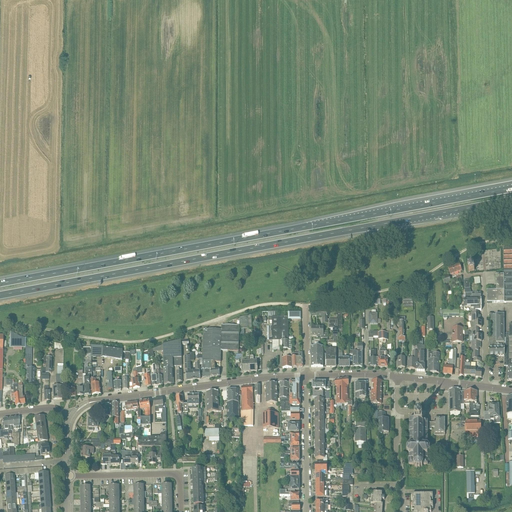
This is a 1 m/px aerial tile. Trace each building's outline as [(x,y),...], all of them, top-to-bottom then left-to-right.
[(462,271),(459,264),(448,268),(450,275),(462,271)] [(444,283),(451,281),(449,275),(442,277),(444,283)] [(403,296),(404,311),(413,310),(413,299),(414,299),(414,292),(411,293),(411,294),(403,296)] [(464,300),(464,305),(464,311),(476,311),(481,311),(481,307),(481,299),(476,299),(476,298),(465,299),(465,300),(464,300)] [(443,310),(443,319),(447,319),(447,317),(464,317),(464,310),(463,310),(460,310),(443,310)] [(323,311),(317,312),(317,316),(322,316),(323,323),(327,323),(327,316),(327,311),(323,311)] [(472,322),(480,322),(480,316),(478,316),(478,313),(471,313),(471,322),(472,322)] [(504,314),(491,314),(491,337),(488,337),(489,356),(504,356),(504,366),(508,366),(507,381),(511,380),(511,325),(509,325),(509,336),(506,336),(506,339),(504,339),(504,314)] [(333,328),(333,340),(328,340),(328,343),(338,343),(338,326),(341,326),(341,315),(338,315),(338,320),(329,319),(329,324),(329,328),(333,328)] [(251,316),(245,316),(240,316),(240,328),(251,328),(251,316)] [(269,316),(269,341),(273,341),(273,349),(281,349),(282,349),(282,351),(285,351),(285,349),(292,349),(292,340),(289,340),(289,320),(288,316),(277,316),(269,316)] [(472,322),(471,322),(470,322),(471,328),(472,332),(478,332),(478,328),(481,328),(481,322),(480,322),(472,322)] [(203,333),(202,362),(203,378),(209,377),(211,377),(211,373),(211,363),(211,362),(212,362),(215,362),(221,363),(221,351),(239,351),(239,346),(239,326),(230,326),(230,323),(228,323),(225,323),(225,325),(221,325),(221,329),(212,329),(203,329),(203,333)] [(324,338),(326,338),(327,338),(328,338),(328,335),(323,335),(323,327),(312,327),(312,329),(311,330),(311,333),(312,333),(312,335),(321,335),(321,338),(324,338)] [(462,327),(453,327),(453,342),(462,342),(462,327)] [(18,336),(10,331),(8,347),(25,347),(25,338),(18,336)] [(478,332),(472,332),(472,336),(473,336),(473,342),(481,342),(482,342),(481,336),(478,336),(478,332)] [(163,345),(163,351),(163,359),(164,385),(173,384),(173,366),(182,366),(181,340),(163,345)] [(358,351),(353,351),(353,342),(350,342),(350,353),(353,353),(353,367),(363,367),(363,346),(358,346),(358,351)] [(416,346),(419,353),(419,364),(417,364),(417,370),(417,371),(425,372),(425,346),(422,346),(423,342),(417,342),(416,346)] [(481,342),(473,342),(471,342),(472,352),(478,352),(478,348),(481,348),(481,342)] [(103,357),(103,347),(91,346),(91,356),(103,357)] [(323,346),(311,346),(311,367),(323,367),(323,346)] [(103,347),(103,357),(122,360),(123,350),(103,347)] [(26,348),(25,364),(25,368),(27,368),(26,384),(34,384),(35,369),(32,369),(33,348),(26,348)] [(326,367),(336,367),(336,349),(326,349),(326,367)] [(369,362),(369,367),(378,368),(378,359),(376,359),(376,350),(370,350),(370,358),(369,358),(369,362)] [(444,366),(444,374),(452,375),(452,369),(453,369),(455,369),(456,350),(453,350),(453,353),(452,359),(452,360),(449,359),(448,366),(444,366)] [(339,351),(339,367),(350,367),(350,358),(343,358),(343,351),(339,351)] [(417,370),(417,364),(418,351),(413,351),(413,356),(414,356),(414,359),(408,358),(408,369),(417,370)] [(429,353),(428,373),(439,374),(440,354),(429,353)] [(194,354),(190,354),(190,357),(190,363),(194,363),(195,363),(196,370),(195,370),(195,375),(195,380),(200,379),(200,378),(200,365),(202,365),(202,356),(194,356),(194,354)] [(302,357),(302,354),(292,354),(293,368),(297,368),(297,367),(303,367),(302,357)] [(282,358),(283,368),(292,368),(291,358),(291,356),(285,357),(285,358),(282,358)] [(190,357),(185,357),(186,380),(195,380),(195,375),(195,370),(191,371),(190,363),(190,357)] [(211,373),(211,377),(220,376),(219,368),(215,369),(215,362),(212,362),(211,362),(211,363),(211,373)] [(133,371),(134,379),(132,380),(133,389),(140,388),(138,374),(141,374),(142,369),(142,365),(137,366),(137,369),(134,369),(133,371)] [(59,399),(62,399),(61,384),(62,384),(62,378),(63,378),(63,375),(56,375),(57,386),(52,386),(53,398),(53,400),(59,398),(59,399)] [(348,378),(343,379),(343,385),(341,385),(341,387),(342,387),(342,404),(348,404),(348,406),(348,416),(351,416),(351,406),(352,406),(352,399),(348,399),(348,385),(348,378)] [(5,380),(6,386),(8,386),(10,386),(11,390),(13,390),(13,393),(10,393),(12,402),(14,402),(15,402),(15,406),(25,404),(24,399),(24,397),(23,397),(22,393),(22,387),(22,386),(22,383),(18,383),(18,385),(14,385),(14,382),(12,382),(12,379),(5,380)] [(343,385),(343,379),(335,380),(335,386),(337,386),(337,404),(342,404),(342,387),(341,387),(341,385),(343,385)] [(280,408),(281,408),(281,413),(300,413),(300,384),(299,382),(290,382),(290,394),(289,394),(289,398),(289,403),(281,403),(280,403),(280,408)] [(326,382),(318,382),(318,387),(319,387),(319,398),(323,398),(324,398),(324,394),(324,389),(330,389),(330,382),(326,383),(326,382)] [(266,383),(266,388),(266,403),(277,402),(277,383),(266,383)] [(280,383),(280,388),(279,398),(280,398),(287,398),(288,389),(289,389),(289,383),(280,383)] [(356,399),(366,399),(366,383),(356,383),(356,399)] [(241,387),(242,411),(241,411),(241,426),(253,426),(253,410),(252,386),(241,387)] [(234,399),(233,390),(227,390),(228,418),(228,423),(234,423),(234,418),(239,418),(239,403),(234,404),(233,401),(232,401),(232,399),(234,399)] [(460,390),(449,390),(450,405),(450,413),(455,412),(460,412),(460,409),(464,409),(464,404),(463,392),(460,392),(460,390)] [(207,412),(222,412),(221,407),(219,407),(218,391),(207,392),(207,412)] [(469,402),(470,391),(464,391),(464,404),(469,404),(469,407),(469,417),(478,417),(478,410),(473,410),(473,402),(469,402)] [(477,391),(470,391),(469,402),(473,402),(473,410),(478,410),(480,410),(480,406),(477,406),(477,391)] [(183,404),(184,409),(184,412),(188,412),(188,406),(199,406),(199,395),(188,395),(188,404),(183,404)] [(162,409),(162,414),(162,419),(166,419),(166,409),(163,409),(163,405),(162,399),(154,400),(155,406),(155,412),(159,412),(159,409),(162,409)] [(141,419),(141,425),(150,424),(150,418),(150,409),(149,401),(140,402),(139,402),(140,409),(141,410),(145,410),(145,418),(141,418),(141,419)] [(141,410),(140,409),(138,409),(137,402),(131,403),(132,411),(138,410),(139,419),(141,419),(141,418),(141,410)] [(125,404),(126,411),(124,411),(124,415),(132,414),(131,411),(132,411),(131,403),(125,404)] [(494,423),(500,423),(500,416),(499,416),(499,412),(498,404),(493,404),(493,405),(490,405),(490,409),(489,409),(488,408),(488,409),(489,409),(489,412),(484,412),(484,413),(485,420),(493,419),(493,420),(494,420),(494,423)] [(111,405),(101,405),(102,417),(112,416),(111,405)] [(278,413),(262,413),(263,428),(278,428),(278,413)] [(385,413),(378,413),(379,434),(379,433),(383,433),(383,432),(389,431),(389,427),(388,427),(388,424),(389,424),(388,418),(385,418),(385,417),(385,413)] [(409,419),(409,445),(409,446),(407,448),(406,447),(406,448),(407,448),(407,451),(406,452),(407,452),(409,454),(409,458),(409,465),(413,465),(414,465),(415,466),(414,467),(415,467),(417,468),(416,468),(417,469),(417,468),(419,468),(419,469),(420,468),(421,467),(422,467),(422,466),(424,465),(430,465),(430,461),(430,458),(427,458),(427,454),(428,455),(428,454),(429,452),(430,452),(430,451),(430,448),(429,448),(428,446),(428,445),(427,445),(427,430),(432,430),(432,427),(434,427),(434,433),(445,433),(445,431),(445,430),(445,418),(434,418),(434,423),(427,423),(427,422),(428,422),(428,421),(427,421),(426,420),(426,419),(426,420),(424,420),(424,419),(424,418),(422,418),(422,417),(423,417),(423,416),(422,416),(422,415),(421,415),(421,416),(416,416),(416,415),(414,415),(414,416),(414,417),(414,419),(410,419),(410,418),(409,418),(409,419)] [(8,437),(8,418),(3,419),(3,428),(3,430),(0,429),(0,435),(0,437),(4,436),(8,437)] [(93,428),(98,428),(98,427),(99,427),(99,424),(98,424),(98,419),(89,419),(89,431),(93,431),(93,428)] [(466,437),(471,437),(481,437),(480,421),(465,421),(466,437)] [(299,432),(299,424),(296,424),(296,423),(292,423),(292,424),(288,424),(288,423),(284,423),(284,427),(288,427),(288,432),(299,432)] [(365,428),(356,428),(356,442),(365,442),(365,439),(365,428)] [(219,438),(219,429),(205,430),(205,438),(219,438)] [(150,438),(141,438),(141,447),(142,447),(159,447),(162,447),(163,447),(166,447),(166,437),(150,437),(150,438)] [(47,441),(37,443),(38,447),(41,446),(41,449),(40,449),(40,451),(40,453),(41,456),(46,455),(46,453),(49,453),(48,445),(47,441)] [(162,447),(159,447),(159,454),(146,454),(146,459),(150,459),(150,464),(156,464),(156,460),(161,460),(161,454),(163,454),(162,447)] [(82,448),(81,457),(82,458),(82,457),(86,457),(86,458),(90,458),(90,454),(93,454),(94,449),(82,448)] [(112,463),(111,451),(105,451),(104,450),(101,450),(101,465),(106,465),(107,465),(107,463),(111,463),(112,463)] [(128,452),(124,452),(124,450),(121,451),(121,456),(124,456),(124,458),(124,464),(131,464),(131,457),(128,458),(128,452)] [(112,463),(111,463),(111,464),(119,464),(119,456),(115,456),(115,451),(111,451),(112,463)] [(474,473),(466,474),(467,496),(474,496),(474,473)] [(369,490),(369,492),(371,492),(371,497),(371,498),(370,503),(371,503),(374,504),(374,503),(382,504),(382,500),(381,500),(381,498),(381,497),(382,497),(382,493),(377,492),(377,490),(376,490),(369,490)] [(290,501),(299,500),(299,493),(287,494),(287,491),(280,491),(280,496),(290,496),(290,501)] [(431,511),(431,509),(431,508),(433,508),(433,503),(431,503),(431,500),(431,499),(433,499),(433,494),(412,494),(412,499),(414,499),(414,501),(414,503),(412,503),(412,508),(414,508),(414,510),(413,511),(431,511)] [(292,511),(300,511),(300,505),(299,505),(299,502),(293,502),(291,502),(289,502),(289,507),(292,507),(292,511)]
